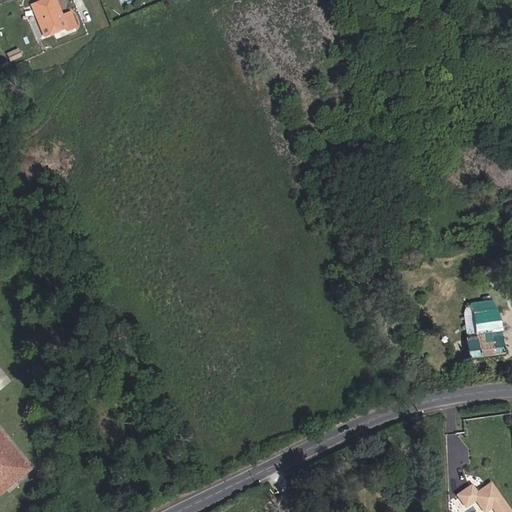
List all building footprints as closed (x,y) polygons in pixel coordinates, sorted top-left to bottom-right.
[(56,13),(53,5),(56,4),(54,0),(44,0),(32,5),(39,21),(42,20),(48,34),(65,28),(66,31),(76,27),(70,12),(61,16),(59,12),(56,13)] [(48,34),(42,20),(39,21),(45,36),(48,34)] [(507,243),(504,234),(495,236),(497,246),(507,243)] [(494,311),(489,302),(469,306),(472,316),(494,311)] [(499,332),(494,311),(472,316),(475,338),(465,339),(467,359),(502,354),(499,332)] [(0,484),(6,480),(10,485),(29,470),(0,434),(0,381),(0,484)] [(0,493),(10,485),(6,480),(0,484),(0,493)] [(474,485),(458,495),(467,507),(477,500),(485,511),(487,511),(494,508),(496,511),(511,511),(511,510),(493,482),(478,492),(474,485)]
